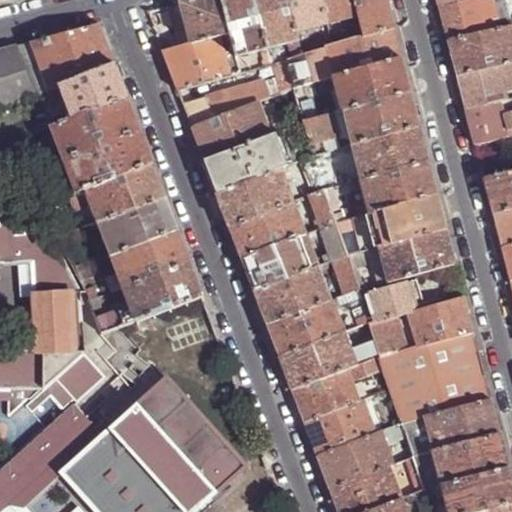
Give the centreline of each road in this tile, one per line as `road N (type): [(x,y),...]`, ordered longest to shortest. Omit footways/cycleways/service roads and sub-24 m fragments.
road 1 (residential): [(116,0),(311,511)]
road 2 (residential): [(511,381),(411,0)]
